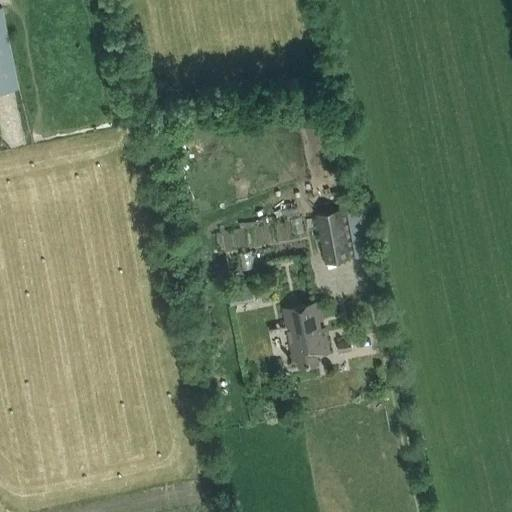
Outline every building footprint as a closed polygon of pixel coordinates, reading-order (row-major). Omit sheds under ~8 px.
[(2,6),(0,6),(0,91),(19,88),(2,6)] [(317,212),(326,261),(351,257),(343,208),(317,212)] [(231,302),(255,297),(252,281),(228,286),(231,302)] [(316,353),(329,350),(324,325),(320,326),(318,319),(322,318),(318,298),(281,306),(292,358),(297,357),(299,365),(318,361),(316,353)] [(338,341),(341,355),(354,351),(351,337),(338,341)]
